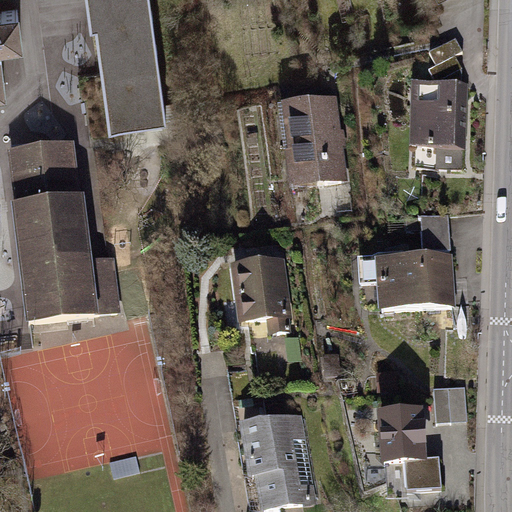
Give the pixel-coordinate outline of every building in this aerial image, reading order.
[(7,0),(0,0),(0,86),(17,84),(11,45),(32,42),(26,5),(9,7),(7,0)] [(160,123),(171,121),(153,0),(95,0),(114,130),(160,123)] [(461,43),(434,57),(441,72),(434,75),(440,88),(467,74),(460,61),(468,57),(461,43)] [(473,88),(417,87),(415,173),(471,174),(473,88)] [(338,101),(283,107),(293,196),(348,190),(338,101)] [(73,148),(12,156),(19,212),(17,212),(31,326),(119,317),(112,263),(89,265),(82,204),(79,204),(73,148)] [(456,312),(452,220),(424,221),(426,262),(382,264),(384,315),(456,312)] [(285,261),(232,271),(243,329),(266,325),(269,342),(299,337),(285,261)] [(214,411),(237,407),(231,377),(209,381),(214,411)] [(440,392),(441,420),(470,419),(469,390),(440,392)] [(322,511),(305,419),(248,429),(263,511),(322,511)] [(430,419),(386,424),(392,477),(436,472),(430,419)] [(475,485),(445,485),(444,506),(475,506),(475,485)]
